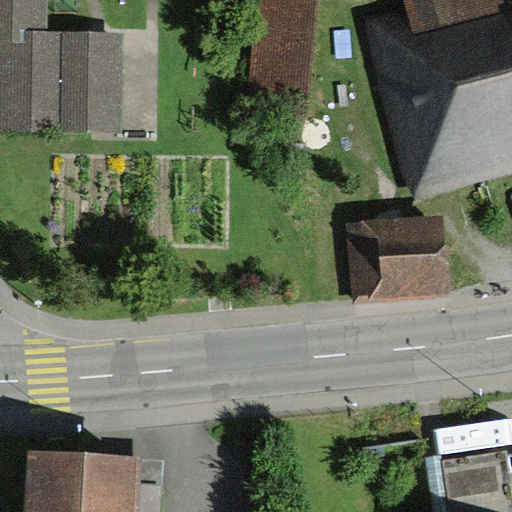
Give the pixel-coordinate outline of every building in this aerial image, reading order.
[(0,0),(0,132),(120,135),(122,35),(44,33),(44,0),(0,0)] [(255,0),(246,109),(306,114),(316,0),(255,0)] [(415,187),(511,160),(511,0),(489,0),(372,33),(415,187)] [(441,219),(352,222),(355,297),(444,294),(441,219)] [(511,511),(511,480),(507,454),(443,463),(449,511),(511,511)] [(133,511),(136,470),(31,465),(28,511),(133,511)]
